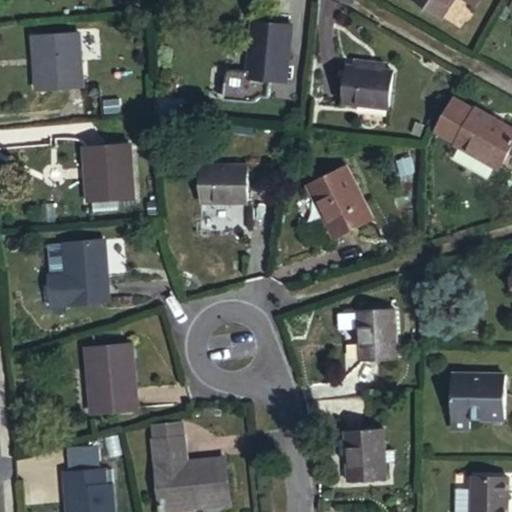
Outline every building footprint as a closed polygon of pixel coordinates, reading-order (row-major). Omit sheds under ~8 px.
[(444,25),(457,0),(415,0),(413,5),(444,25)] [(460,0),(477,9),(482,0),(460,0)] [(294,28),(257,22),(250,77),(288,84),(294,28)] [(84,80),(80,26),(39,29),(43,82),(84,80)] [(389,68),(342,65),(341,105),(387,106),(389,68)] [(449,145),(467,112),(457,107),(439,140),(449,145)] [(459,153),(504,176),(511,161),(511,133),(479,116),(478,118),(467,112),(449,145),(460,151),(459,153)] [(81,202),(84,201),(108,201),(123,198),(119,146),(77,149),(81,202)] [(252,168),(205,166),(206,202),(252,204),(252,168)] [(358,168),(318,185),(342,238),(381,220),(358,168)] [(108,201),(84,201),(85,214),(109,212),(108,201)] [(110,242),(72,246),(75,275),(77,306),(119,303),(117,274),(112,274),(110,242)] [(75,275),(72,246),(55,247),(57,277),(75,275)] [(75,275),(57,277),(60,308),(77,306),(75,275)] [(400,317),(365,315),(365,363),(399,364),(400,317)] [(135,345),(93,347),(98,412),(139,410),(135,345)] [(493,424),(503,424),(507,424),(507,378),(454,379),(454,435),(473,435),(474,424),(493,424)] [(172,423),(173,436),(197,436),(197,423),(172,423)] [(390,434),(353,434),(354,485),(390,485),(390,434)] [(197,436),(173,436),(171,436),(172,463),(196,463),(197,436)] [(196,463),(172,463),(167,463),(169,506),(236,506),(236,463),(196,463)] [(71,489),(110,487),(109,472),(70,475),(71,489)] [(507,511),(509,481),(473,480),(473,511),(507,511)] [(116,511),(114,486),(110,487),(71,489),(69,490),(71,511),(116,511)]
